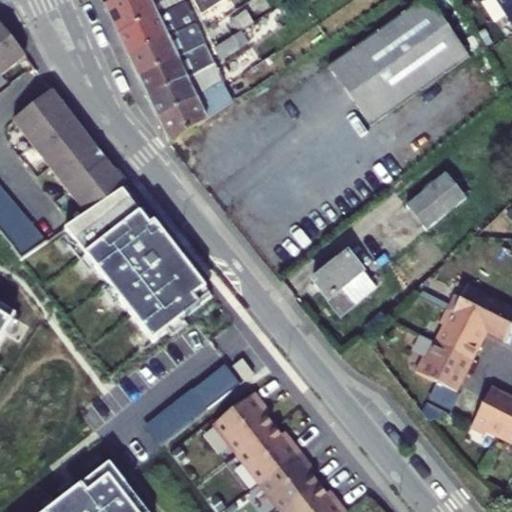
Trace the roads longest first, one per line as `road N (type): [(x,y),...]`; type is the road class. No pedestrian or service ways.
road 1 (tertiary): [(431,511),(114,124)]
road 2 (tertiary): [(29,0),(66,68),(114,124)]
road 3 (tertiary): [(114,124),(62,0)]
